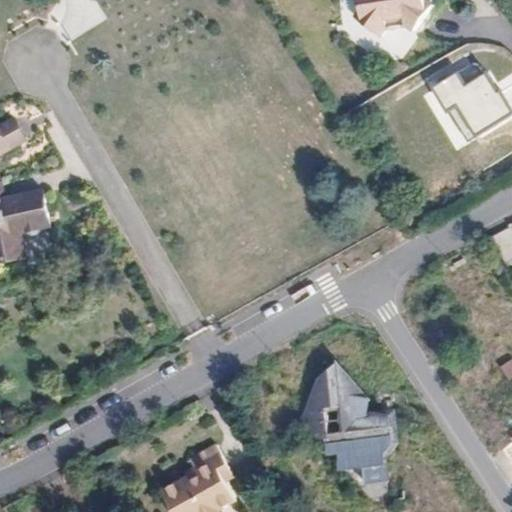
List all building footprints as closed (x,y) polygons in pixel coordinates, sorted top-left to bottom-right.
[(428,0),(361,0),(362,4),(363,11),(357,18),(383,38),(387,32),(411,28),(416,32),(424,21),(435,6),(428,0)] [(0,156),(29,142),(15,116),(0,123),(0,156)] [(1,183),(0,183),(0,264),(27,258),(22,233),(28,232),(34,235),(40,233),(46,228),(52,226),(44,192),(5,201),(1,183)] [(511,231),(510,228),(494,236),(508,266),(511,263),(511,231)] [(511,358),(499,366),(507,382),(511,379),(511,358)] [(377,409),(339,362),(317,380),(302,422),(316,441),(324,440),(325,458),(336,457),(337,471),(389,467),(388,451),(395,436),(397,411),(377,409)] [(162,492),(172,511),(219,511),(236,502),(220,474),(229,469),(216,446),(189,461),(196,473),(180,482),(162,492)]
